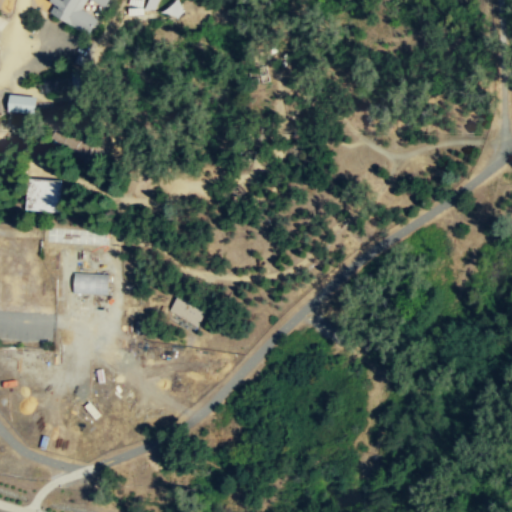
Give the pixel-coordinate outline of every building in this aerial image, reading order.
[(86,34),(48,11),(53,3),(47,0),(107,0),(102,7),(90,0),(84,0),(79,9),(96,18),(86,34)] [(145,0),(129,0),(129,14),(145,14),(145,0)] [(40,93),(38,83),(43,82),(43,79),(71,74),(71,72),(79,71),(82,90),(74,91),(74,90),(45,95),(45,92),(40,93)] [(5,110),(7,93),(35,97),(33,106),(32,114),(5,110)] [(57,212),(59,180),(24,178),(23,209),(57,212)] [(109,293),(109,273),(74,273),(74,293),(109,293)] [(209,311),(180,296),(171,311),(201,327),(209,311)]
